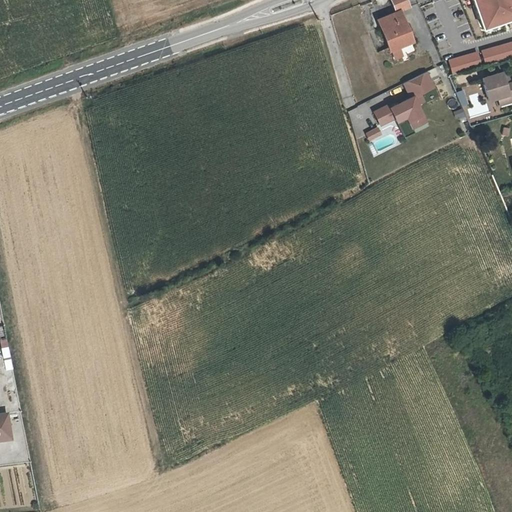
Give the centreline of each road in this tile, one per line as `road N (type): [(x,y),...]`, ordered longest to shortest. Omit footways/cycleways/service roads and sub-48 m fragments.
road 1 (track): [(78,78),(159,467)]
road 2 (tertiary): [(297,0),(0,106)]
